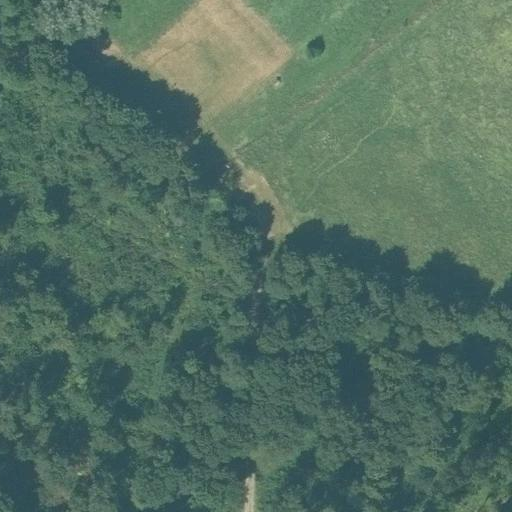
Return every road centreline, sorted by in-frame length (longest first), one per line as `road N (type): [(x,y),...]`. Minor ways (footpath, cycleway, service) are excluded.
road 1 (track): [(259,511),(258,204),(204,172),(125,85),(81,0)]
road 2 (track): [(511,287),(258,204)]
